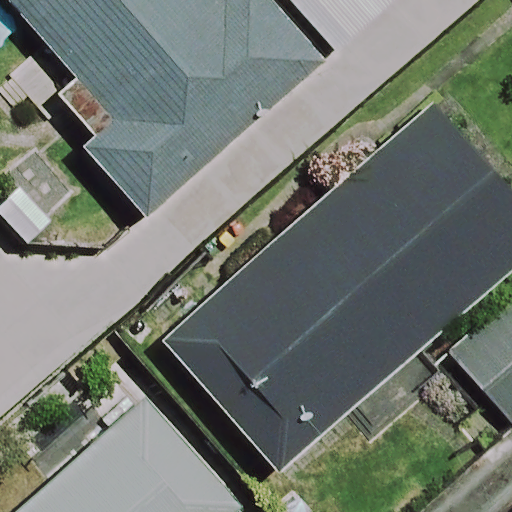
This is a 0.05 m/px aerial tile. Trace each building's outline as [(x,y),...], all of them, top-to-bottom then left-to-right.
[(141,222),(325,64),(270,0),(1,0),(76,86),(54,105),(86,142),(78,149),(141,222)] [(388,0),(286,0),(331,51),(388,0)] [(511,263),(511,197),(432,106),(160,343),(272,472),(511,263)] [(511,428),(511,297),(447,350),(511,430),(511,428)] [(234,511),(238,509),(152,405),(22,511),(234,511)]
